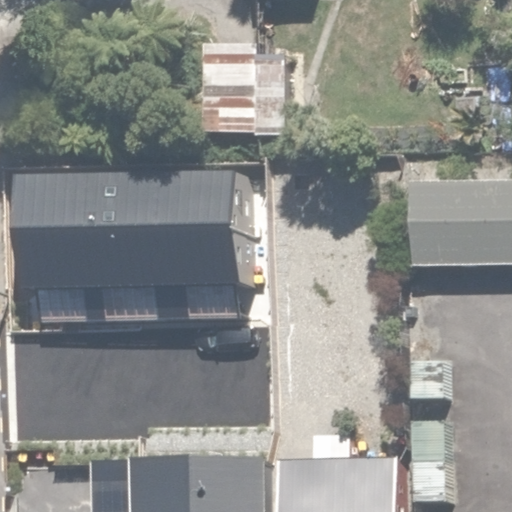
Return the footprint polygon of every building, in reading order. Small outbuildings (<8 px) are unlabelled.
[(268,37),(202,40),(206,133),(263,130),(264,160),(306,158),(301,58),(269,60),(268,37)] [(511,174),(413,177),(415,280),(511,277),(511,174)] [(29,181),(32,290),(249,286),(246,176),(29,181)] [(253,305),(1,314),(6,442),(257,433),(253,305)] [(284,460),(284,511),(405,511),(405,458),(366,459),(366,432),(321,433),(321,460),(284,460)] [(269,511),(267,462),(140,468),(142,511),(269,511)]
